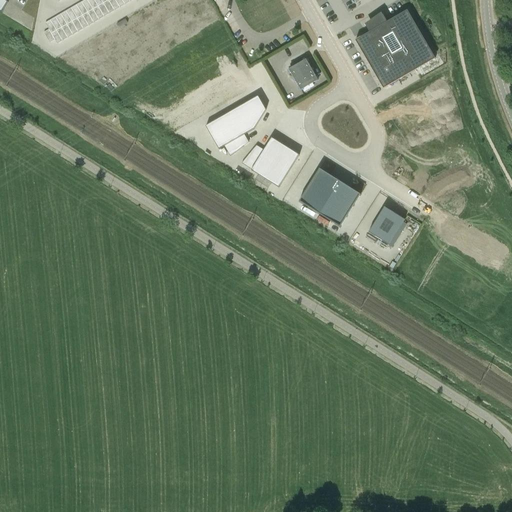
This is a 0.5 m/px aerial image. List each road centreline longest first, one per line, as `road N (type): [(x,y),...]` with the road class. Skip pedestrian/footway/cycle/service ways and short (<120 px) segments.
road 1 (unclassified): [(511,440),(0,110)]
road 2 (unclassified): [(351,87),(320,106),(311,126),(317,139),(364,160)]
